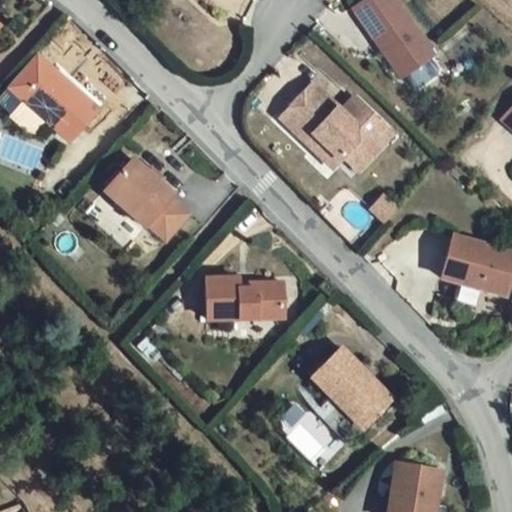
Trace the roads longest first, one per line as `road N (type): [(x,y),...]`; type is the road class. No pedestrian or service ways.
road 1 (residential): [(461,393),(367,281),(209,120)]
road 2 (residential): [(209,120),(76,0)]
road 3 (residential): [(209,120),(263,55),(291,0)]
road 4 (residential): [(506,511),(490,431),(461,393)]
